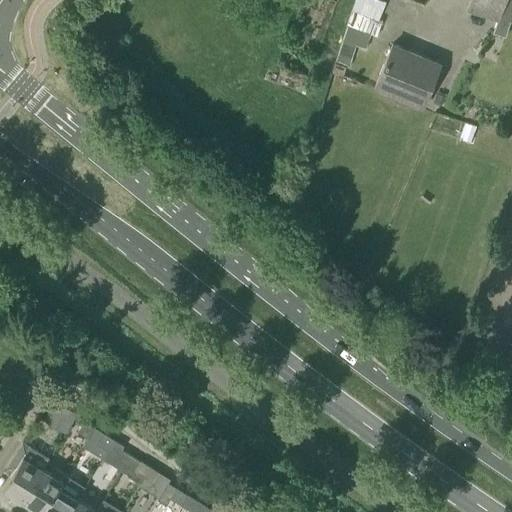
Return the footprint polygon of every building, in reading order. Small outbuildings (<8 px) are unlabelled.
[(504,0),(469,0),(467,9),(498,19),(504,0)] [(352,8),(347,24),(370,32),(377,34),(382,19),(378,17),(352,8)] [(342,42),(335,62),(348,66),(355,47),(356,43),(365,46),(370,32),(347,24),(341,42),(342,42)] [(423,109),(442,63),(392,42),(373,88),(423,109)] [(477,126),(465,122),(459,139),(470,143),(477,126)] [(50,409),(71,422),(77,412),(57,400),(50,409)] [(71,422),(50,409),(44,420),(65,432),(71,422)] [(77,431),(87,437),(93,427),(84,421),(77,431)] [(101,458),(113,439),(93,427),(87,437),(99,445),(94,453),(101,458)] [(101,458),(112,465),(122,449),(124,445),(113,439),(101,458)] [(8,501),(17,507),(42,467),(42,468),(49,457),(22,441),(6,467),(13,472),(2,488),(14,495),(11,501),(9,500),(8,501)] [(139,460),(133,471),(143,477),(144,476),(150,466),(139,460)] [(40,511),(41,511),(65,476),(66,473),(54,466),(50,472),(42,468),(42,467),(17,507),(25,511),(28,511),(27,511),(31,506),(40,511)] [(150,466),(144,476),(164,488),(168,482),(170,479),(150,466)] [(67,511),(76,499),(84,487),(65,476),(41,511),(67,511)] [(187,494),(177,487),(170,498),(172,499),(179,504),(180,504),(187,494)] [(187,494),(180,504),(190,511),(189,511),(203,511),(207,506),(187,494)] [(76,499),(67,511),(94,511),(95,511),(76,499)]
